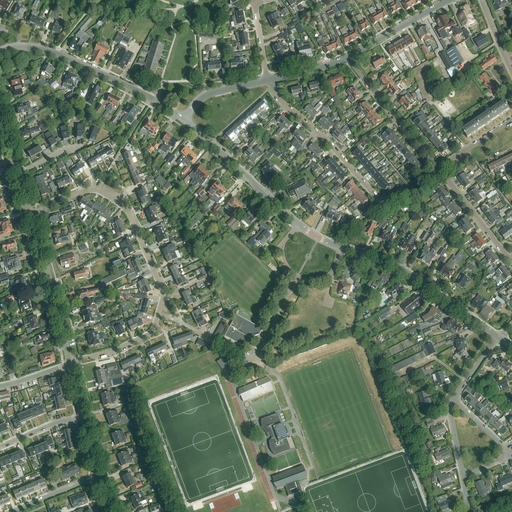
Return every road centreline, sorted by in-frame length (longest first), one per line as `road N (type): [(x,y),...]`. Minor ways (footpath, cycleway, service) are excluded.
road 1 (residential): [(70,364),(150,334),(159,282),(127,210),(97,190),(28,215)]
road 2 (tertiary): [(498,337),(382,259),(339,245)]
road 3 (tertiary): [(182,120),(109,78),(29,49)]
road 4 (residential): [(377,202),(267,80)]
road 5 (tertiary): [(298,225),(182,120)]
road 6 (residential): [(70,364),(28,215)]
road 7 (residential): [(435,169),(345,59)]
road 8 (tertiary): [(345,59),(453,0)]
